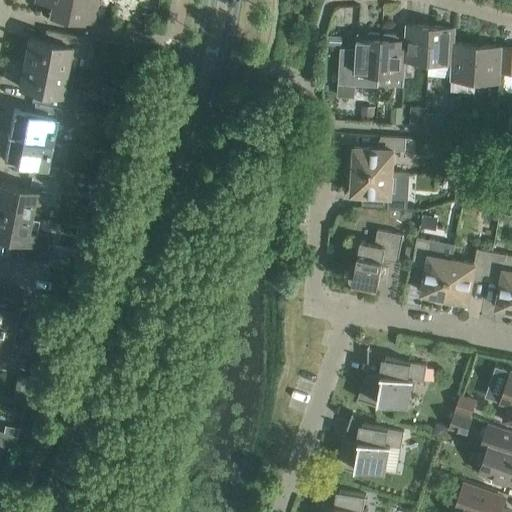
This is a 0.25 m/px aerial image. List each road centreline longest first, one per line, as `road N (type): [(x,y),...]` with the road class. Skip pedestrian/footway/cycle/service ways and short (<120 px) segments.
road 1 (tertiary): [(52,511),(165,196)]
road 2 (residential): [(349,312),(332,309),(315,285),(331,121)]
road 3 (residential): [(349,312),(281,511)]
road 4 (tertiary): [(165,196),(201,131),(233,0)]
road 5 (tertiary): [(209,0),(165,196)]
road 6 (residential): [(511,344),(349,312)]
